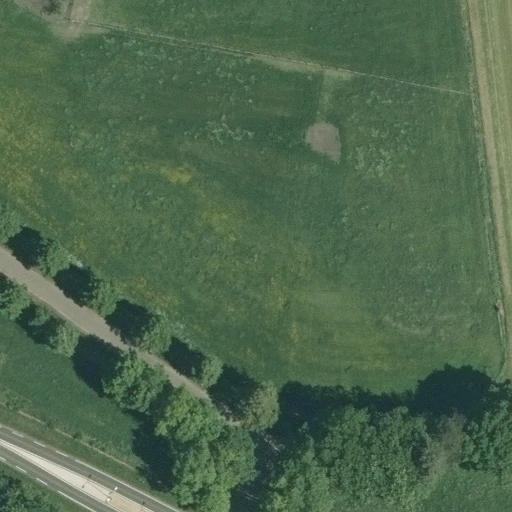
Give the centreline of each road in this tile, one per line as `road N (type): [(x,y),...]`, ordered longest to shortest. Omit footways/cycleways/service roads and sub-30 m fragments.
road 1 (unclassified): [(273,456),(0,258)]
road 2 (unclassified): [(273,456),(316,437),(353,434),(511,442)]
road 3 (secondary): [(124,511),(0,449)]
